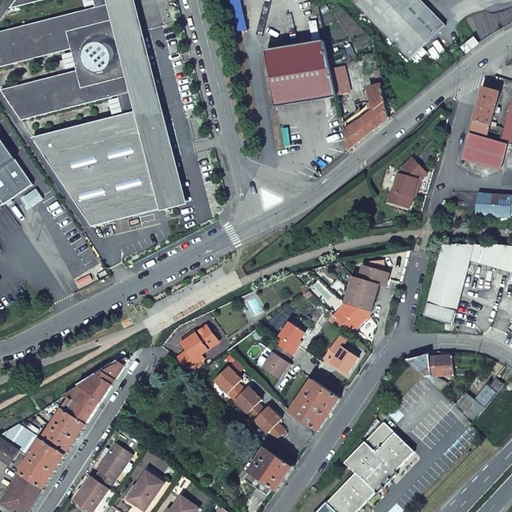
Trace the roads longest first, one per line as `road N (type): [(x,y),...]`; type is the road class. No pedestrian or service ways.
road 1 (unclassified): [(0,351),(255,228)]
road 2 (unknown): [(124,295),(0,114)]
road 3 (unclassified): [(308,198),(472,65)]
road 4 (residential): [(279,511),(401,341)]
road 5 (residential): [(48,511),(149,349)]
road 6 (unclassified): [(238,166),(195,0)]
road 7 (residential): [(429,217),(472,65)]
